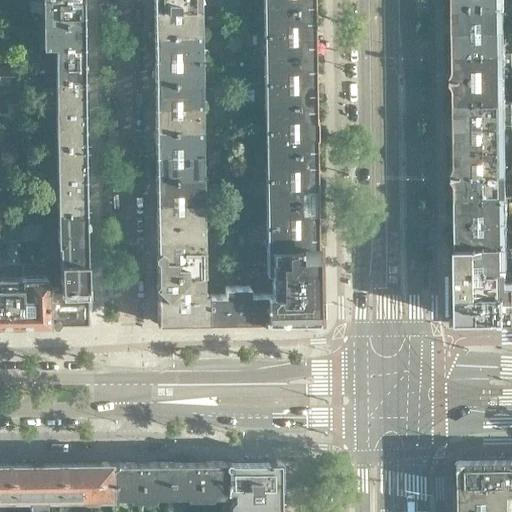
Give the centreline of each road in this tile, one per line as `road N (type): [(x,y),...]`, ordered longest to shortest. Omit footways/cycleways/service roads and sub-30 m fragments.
road 1 (residential): [(126,0),(129,377)]
road 2 (tertiary): [(361,0),(360,368)]
road 3 (tertiary): [(415,366),(405,0)]
road 4 (tertiary): [(129,404),(214,417),(361,420)]
road 5 (tertiary): [(360,368),(129,377)]
road 6 (tertiary): [(0,409),(129,404)]
road 7 (tertiary): [(129,377),(0,377)]
